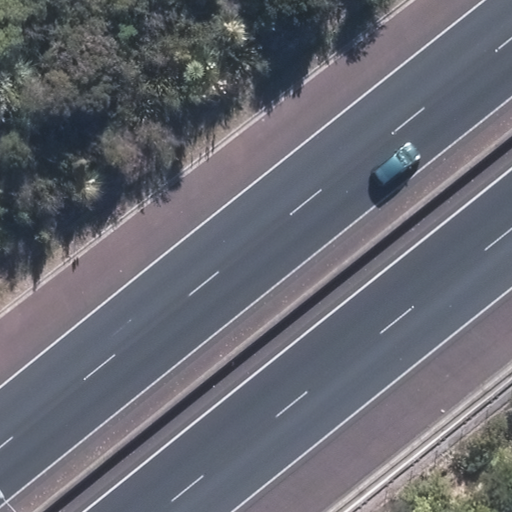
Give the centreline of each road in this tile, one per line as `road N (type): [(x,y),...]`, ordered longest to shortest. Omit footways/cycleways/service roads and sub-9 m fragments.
road 1 (motorway): [(0,446),(511,43)]
road 2 (motorway): [(511,226),(149,511)]
